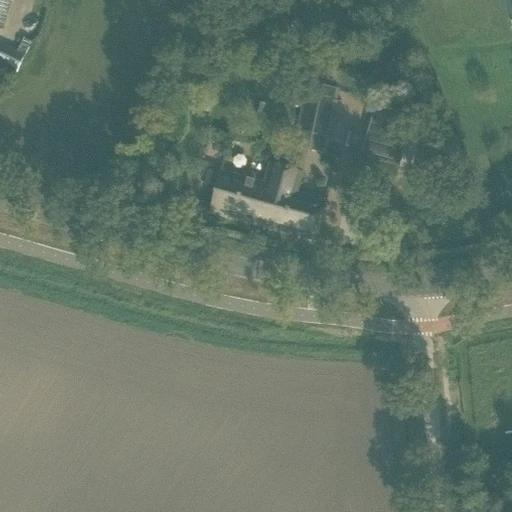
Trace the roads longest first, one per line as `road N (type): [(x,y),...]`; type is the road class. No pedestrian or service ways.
road 1 (tertiary): [(418,285),(305,280),(0,200)]
road 2 (unclassified): [(439,511),(418,285)]
